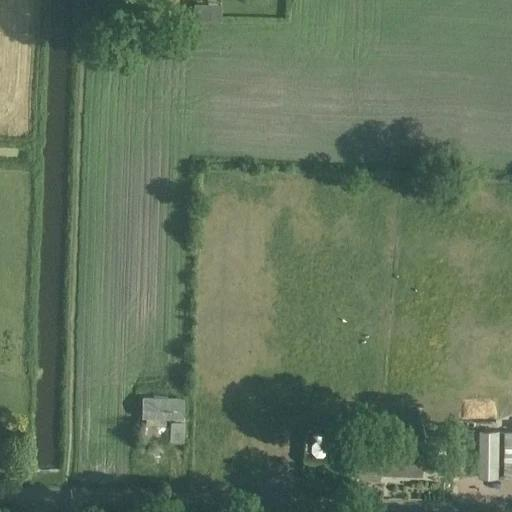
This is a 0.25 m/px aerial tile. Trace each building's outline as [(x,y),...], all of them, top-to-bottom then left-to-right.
[(183,398),(142,396),(142,416),(167,417),(167,416),(183,417),(183,398)] [(185,441),(185,420),(146,419),(146,438),(169,438),(169,441),(185,441)] [(480,430),(479,478),(499,478),(499,431),(480,430)] [(359,480),(379,481),(379,475),(421,476),(422,441),(360,439),(359,480)] [(425,448),(425,470),(442,471),(442,449),(425,448)]
